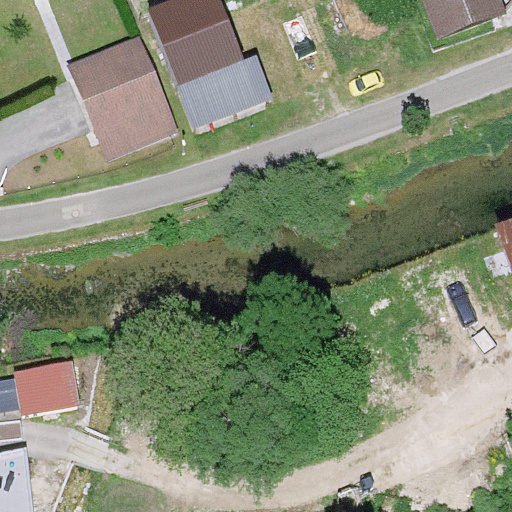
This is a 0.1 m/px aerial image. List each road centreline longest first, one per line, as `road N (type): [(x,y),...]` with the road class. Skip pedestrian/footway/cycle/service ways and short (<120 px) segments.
road 1 (residential): [(511,74),(332,147),(0,234)]
road 2 (track): [(70,445),(217,496),(392,444),(511,392)]
